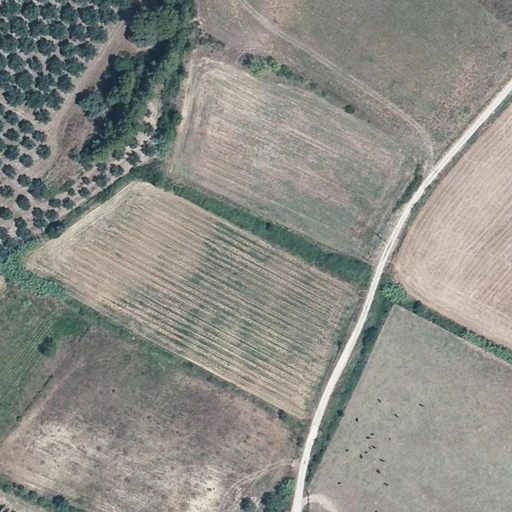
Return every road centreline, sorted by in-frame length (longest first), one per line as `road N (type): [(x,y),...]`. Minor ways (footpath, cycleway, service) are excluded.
road 1 (track): [(294,511),(328,392),(408,206),(511,86)]
road 2 (track): [(0,100),(51,126),(127,42),(141,0)]
